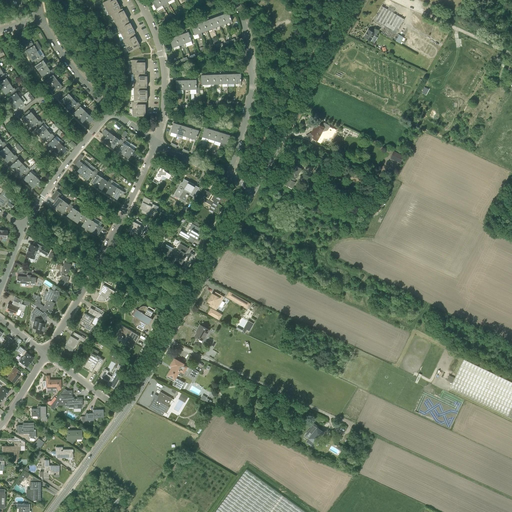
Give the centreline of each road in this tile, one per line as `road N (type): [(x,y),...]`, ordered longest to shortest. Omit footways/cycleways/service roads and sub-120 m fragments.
road 1 (track): [(167,341),(511,499)]
road 2 (tertiary): [(123,413),(253,188)]
road 3 (residential): [(46,353),(155,143)]
road 4 (tertiary): [(253,188),(362,0)]
road 5 (residential): [(227,177),(251,87),(234,0)]
road 6 (residential): [(155,143),(163,67),(137,0)]
road 7 (residential): [(23,227),(110,110)]
road 8 (track): [(511,54),(396,0)]
road 9 (tertiary): [(50,511),(123,413)]
